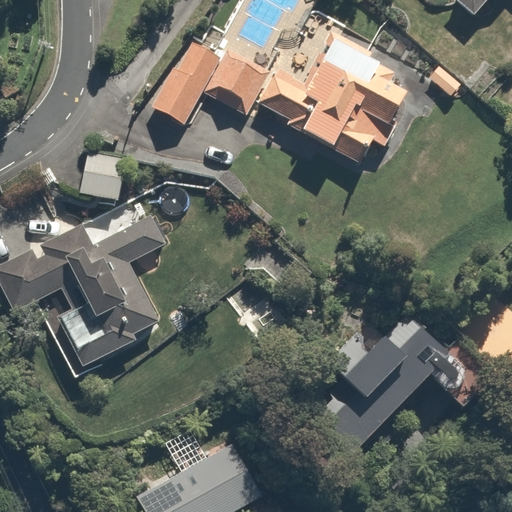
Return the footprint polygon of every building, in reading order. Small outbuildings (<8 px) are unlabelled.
[(448,0),(476,22),(494,0),(448,0)] [(269,73),(191,33),(150,108),(185,127),(201,97),(248,122),(258,105),(292,123),(288,131),(347,163),(352,154),(368,162),(374,151),(384,156),(426,79),(302,12),(269,73)] [(124,162),(86,157),(81,198),(119,203),(124,162)] [(87,221),(0,266),(0,285),(18,319),(79,287),(86,302),(44,324),(75,383),(105,367),(101,359),(163,326),(135,273),(148,266),(142,255),(169,240),(154,210),(97,240),(87,221)] [(366,316),(330,351),(349,370),(319,399),(363,445),(431,379),(449,397),(485,363),(455,332),(443,343),(413,311),(386,337),(366,316)] [(192,430),(162,445),(178,476),(207,461),(192,430)] [(251,511),(269,503),(241,448),(138,500),(144,511),(251,511)]
